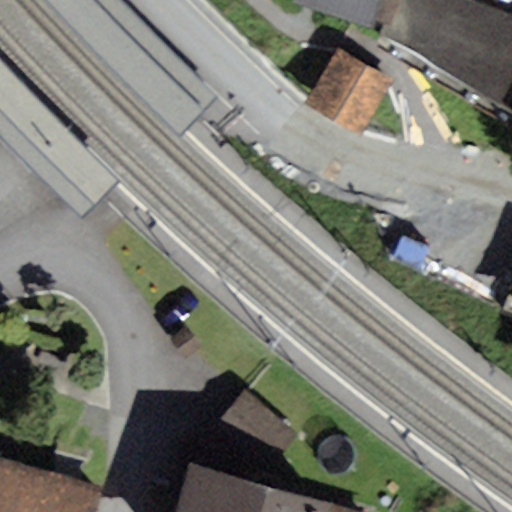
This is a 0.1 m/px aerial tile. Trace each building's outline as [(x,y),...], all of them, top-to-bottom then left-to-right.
[(48,0),(177,137),(218,96),(127,0),(48,0)] [(320,0),(382,19),(394,23),(401,0),(320,0)] [(511,17),(471,0),(401,0),(394,23),(382,19),(373,45),(511,126),(511,17)] [(0,129),(83,213),(121,177),(0,57),(0,129)] [(245,390),(213,426),(267,472),(298,436),(245,390)] [(173,511),(369,511),(224,471),(231,446),(184,433),(172,475),(184,478),(173,511)] [(95,511),(103,483),(0,457),(0,511),(95,511)]
